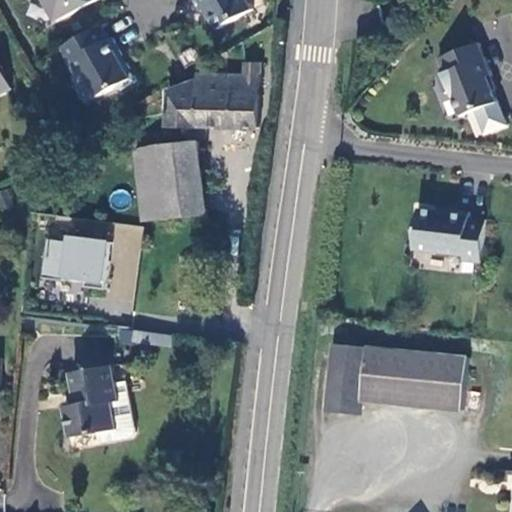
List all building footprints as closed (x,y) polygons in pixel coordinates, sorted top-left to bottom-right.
[(47,0),(59,21),(98,0),(47,0)] [(253,11),(247,0),(194,0),(201,12),(207,9),(218,30),(253,11)] [(103,26),(64,47),(72,62),(74,61),(81,72),(87,74),(100,97),(116,88),(122,90),(138,81),(129,63),(125,65),(120,57),(124,55),(114,38),(111,40),(103,26)] [(462,117),(499,103),(490,77),(493,76),(481,43),(440,59),(445,74),(440,76),(447,93),(452,91),(462,117)] [(0,95),(14,89),(0,59),(0,95)] [(260,129),(263,61),(246,61),(245,72),(200,72),(199,81),(171,90),(170,126),(260,129)] [(209,214),(200,142),(160,144),(136,149),(146,220),(209,214)] [(482,264),(482,263),(487,220),(470,218),(471,213),(450,210),(450,213),(420,209),(415,250),(465,257),(464,261),(482,264)] [(112,241),(70,236),(70,241),(50,239),(45,278),(66,280),(67,276),(87,278),(86,286),(106,289),(112,241)] [(131,333),(130,343),(167,347),(168,338),(131,333)] [(468,358),(334,343),(327,402),(335,415),(351,416),(360,410),(362,400),(463,411),(468,358)] [(112,365),(72,374),(78,405),(65,408),(72,439),(99,433),(100,438),(105,442),(134,436),(137,431),(126,380),(116,382),(112,365)]
